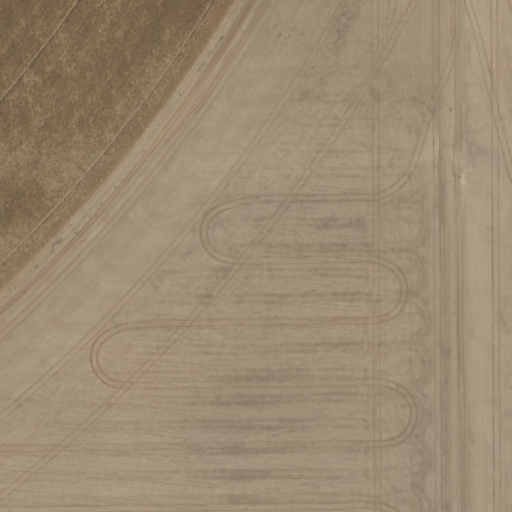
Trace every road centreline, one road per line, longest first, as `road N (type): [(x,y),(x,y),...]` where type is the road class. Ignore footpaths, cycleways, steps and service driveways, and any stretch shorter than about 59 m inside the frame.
road 1 (residential): [(0,156),(459,138),(511,88)]
road 2 (residential): [(445,511),(445,139)]
